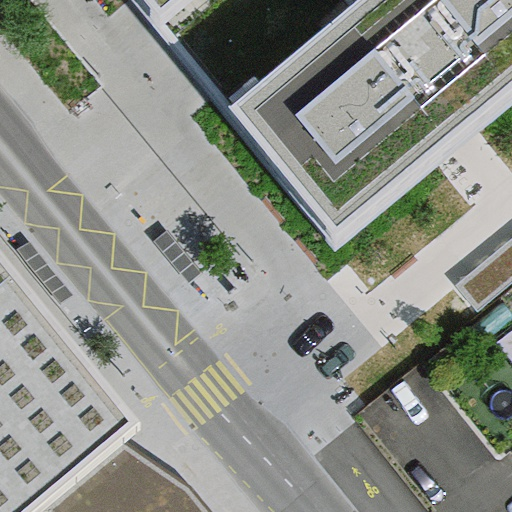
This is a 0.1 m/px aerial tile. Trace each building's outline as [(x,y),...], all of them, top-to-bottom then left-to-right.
[(136,0),(159,28),(192,0),(136,0)] [(192,0),(159,28),(185,59),(334,240),(465,136),(358,6),(353,0),(192,0)] [(511,0),(364,0),(358,6),(465,136),(511,97),(511,0)] [(142,430),(0,258),(0,511),(41,511),(127,443),(142,430)] [(211,511),(189,483),(127,443),(41,511),(211,511)]
